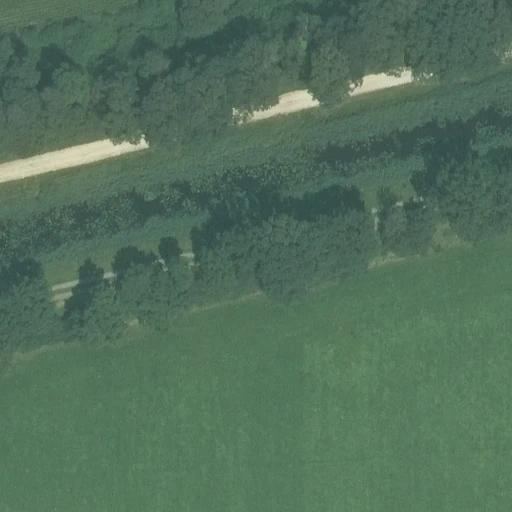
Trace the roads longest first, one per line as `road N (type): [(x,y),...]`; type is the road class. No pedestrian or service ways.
road 1 (unclassified): [(0,312),(511,185)]
road 2 (track): [(511,46),(0,169)]
